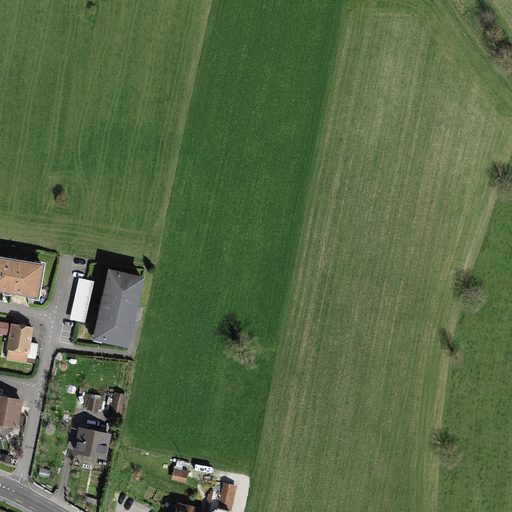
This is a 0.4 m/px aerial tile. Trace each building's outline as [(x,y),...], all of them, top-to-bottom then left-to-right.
[(0,295),(36,301),(41,267),(0,259),(0,295)] [(126,352),(143,280),(107,272),(90,343),(126,352)] [(34,330),(11,326),(5,342),(2,361),(25,365),(34,330)] [(122,398),(114,396),(110,416),(118,418),(122,398)] [(22,401),(0,398),(0,435),(7,437),(13,429),(18,430),(22,401)] [(103,405),(88,402),(85,413),(100,417),(103,405)] [(79,431),(75,451),(102,456),(106,436),(79,431)] [(174,469),(171,479),(184,482),(186,472),(174,469)] [(238,484),(228,481),(222,506),(232,508),(238,484)]
